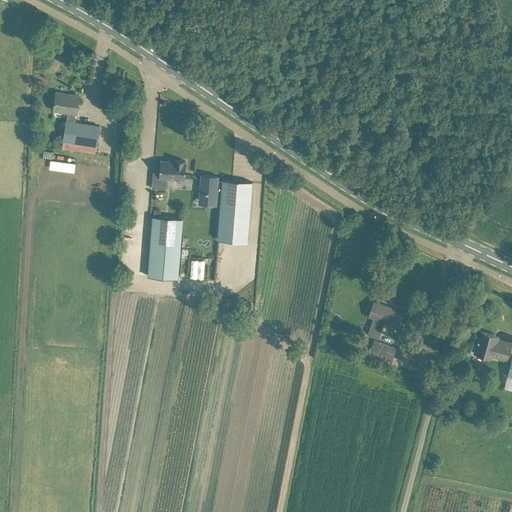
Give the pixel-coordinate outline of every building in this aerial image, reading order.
[(100,126),(96,125),(74,122),(76,113),(79,95),(56,92),(53,110),(67,112),(66,121),(65,121),(62,147),(96,152),(100,126)] [(166,189),(166,181),(165,180),(165,177),(185,178),(186,162),(185,162),(185,160),(174,159),(174,161),(160,160),(159,172),(153,172),(152,188),(166,189)] [(84,164),(83,186),(104,187),(105,165),(84,164)] [(247,241),(252,181),(222,179),(222,181),(218,181),(218,175),(201,174),(201,179),(200,191),(208,192),(207,200),(220,201),(218,238),(247,241)] [(152,216),(147,276),(178,279),(182,218),(152,216)] [(398,326),(403,312),(403,311),(374,301),(369,316),(373,318),(367,334),(378,338),(381,331),(379,330),(382,321),(398,326)] [(511,343),(498,339),(498,336),(480,330),(474,351),(506,360),(511,343)] [(421,338),(411,372),(422,376),(432,341),(421,338)] [(368,356),(390,364),(396,347),(374,339),(368,356)]
